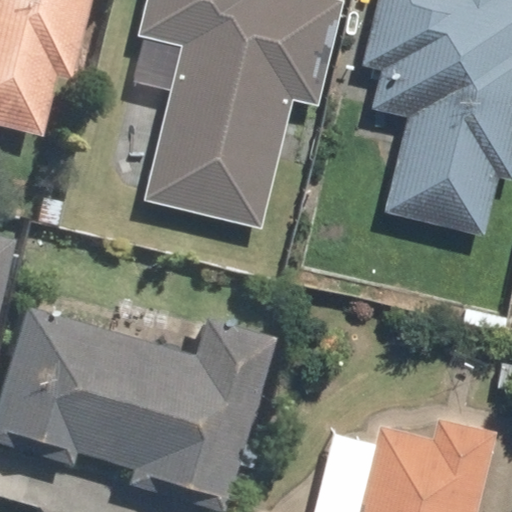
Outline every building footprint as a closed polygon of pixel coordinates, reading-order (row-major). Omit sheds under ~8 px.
[(70,0),(0,0),(0,131),(39,140),(70,0)] [(331,0),(132,0),(124,36),(166,46),(130,203),(253,231),(283,102),(307,108),(331,0)] [(511,0),(365,0),(350,63),(371,69),(361,107),(397,115),(373,211),(476,236),(491,180),(506,183),(511,160),(511,0)] [(6,304),(0,324),(0,447),(210,509),(262,336),(189,314),(177,354),(6,304)] [(466,511),(487,426),(430,412),(424,436),(369,423),(365,440),(321,429),(300,511),(466,511)]
